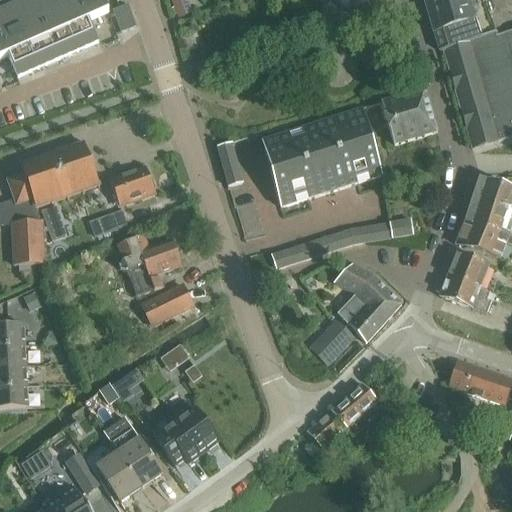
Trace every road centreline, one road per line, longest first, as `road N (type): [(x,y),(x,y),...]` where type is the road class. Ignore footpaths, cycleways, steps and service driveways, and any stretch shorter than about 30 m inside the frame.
road 1 (residential): [(292,429),(158,45)]
road 2 (residential): [(410,334),(463,166),(401,0)]
road 3 (unclassified): [(451,511),(470,466),(410,334)]
road 4 (residential): [(0,101),(158,45)]
road 5 (residential): [(410,334),(292,429)]
road 6 (residential): [(292,429),(181,511)]
